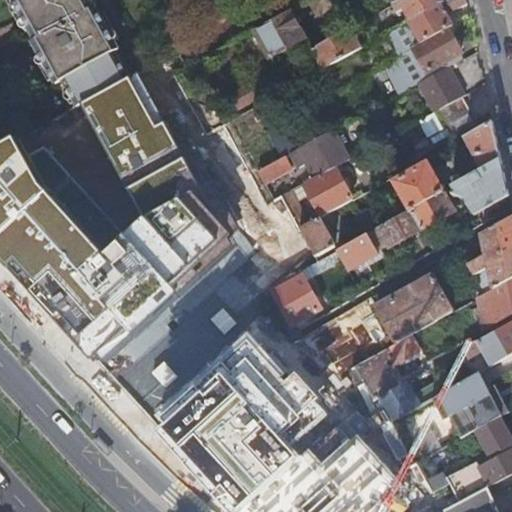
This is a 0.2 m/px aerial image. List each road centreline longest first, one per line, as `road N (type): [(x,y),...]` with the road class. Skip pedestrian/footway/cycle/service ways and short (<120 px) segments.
road 1 (unclassified): [(191,511),(0,311)]
road 2 (primary): [(143,511),(0,363)]
